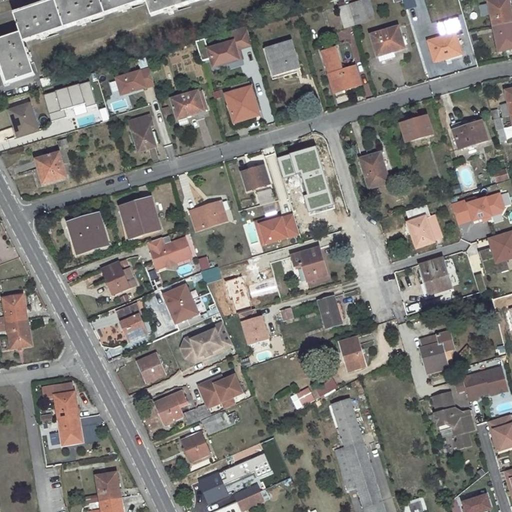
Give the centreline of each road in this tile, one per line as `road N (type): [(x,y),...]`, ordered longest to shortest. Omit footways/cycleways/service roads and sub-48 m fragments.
road 1 (residential): [(14,214),(330,122)]
road 2 (residential): [(330,122),(388,316)]
road 3 (residential): [(330,122),(511,69)]
road 4 (tertiary): [(165,511),(89,359)]
road 5 (tertiary): [(89,359),(14,214)]
road 6 (residential): [(24,371),(49,511)]
